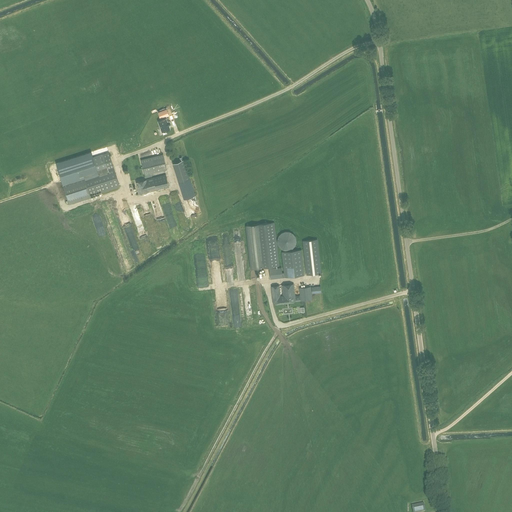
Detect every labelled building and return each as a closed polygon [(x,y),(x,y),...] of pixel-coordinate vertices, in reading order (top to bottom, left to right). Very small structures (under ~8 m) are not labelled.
[(158,121),(162,132),(170,129),(168,125),(170,125),(170,124),(169,122),(169,121),(167,122),(166,118),(158,121)] [(120,186),(113,167),(109,152),(93,157),(98,172),(84,177),(83,175),(62,182),(69,204),(90,197),(90,195),(120,186)] [(151,174),(167,170),(164,156),(141,160),(145,179),(152,177),(151,174)] [(186,160),(175,163),(183,194),(166,199),(168,205),(196,197),(186,160)] [(138,194),(168,186),(165,175),(136,182),(138,194)] [(166,218),(183,215),(182,209),(165,212),(166,218)] [(264,266),(260,224),(253,224),(254,237),(250,237),(253,267),(264,266)] [(158,230),(152,232),(155,241),(161,240),(158,230)] [(276,232),(267,233),(269,256),(270,256),(271,265),(280,264),(280,261),(278,262),(278,255),(276,232)] [(305,240),(309,274),(316,273),(316,271),(321,270),(318,250),(313,251),(312,239),(305,240)] [(282,252),(284,275),(285,277),(304,275),(301,250),(282,252)] [(282,268),(272,268),(272,278),(282,279),(282,268)] [(280,295),(279,285),(271,286),(273,304),(295,301),(294,284),(282,285),(283,295),(280,295)] [(313,298),(312,291),(308,292),(307,287),(301,287),(302,300),(313,298)] [(249,326),(255,326),(253,291),(247,292),(249,326)]
